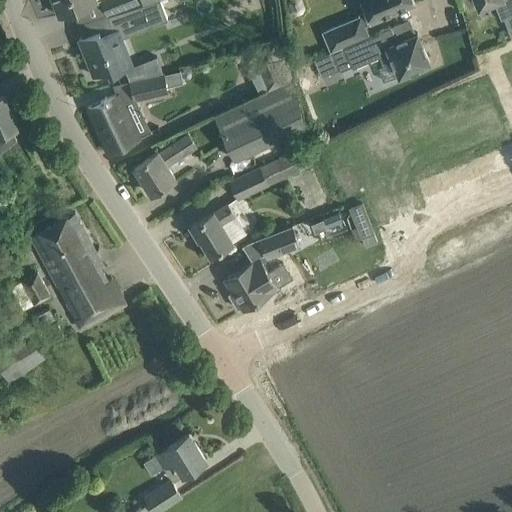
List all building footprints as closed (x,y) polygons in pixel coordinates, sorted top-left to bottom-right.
[(97,1),(96,0),(53,0),(59,16),(72,11),(97,1)] [(168,20),(161,0),(144,5),(109,16),(113,30),(100,36),(98,31),(79,39),(94,76),(112,69),(113,72),(111,73),(112,74),(135,65),(124,38),(168,20)] [(139,0),(138,0),(103,0),(108,13),(139,0)] [(292,13),(298,16),(304,14),(306,7),(303,0),(289,0),(288,3),(292,13)] [(364,25),(414,3),(413,0),(361,0),(368,13),(324,32),(332,51),(333,51),(368,36),(364,25)] [(511,0),(476,0),(479,7),(494,1),(501,20),(511,15),(511,0)] [(368,36),(333,51),(341,71),(352,66),(353,68),(380,56),(384,65),(392,62),(398,78),(431,64),(417,33),(397,41),(391,26),(368,36)] [(258,69),(260,68),(280,60),(274,46),(253,55),(258,69)] [(179,70),(163,74),(166,87),(182,83),(179,70)] [(166,87),(163,74),(131,81),(113,85),(117,94),(107,98),(107,97),(104,98),(105,100),(88,107),(109,152),(139,138),(122,101),(167,91),(166,87)] [(305,127),(295,80),(290,82),(270,91),(216,116),(236,159),(305,127)] [(4,95),(0,96),(0,133),(17,126),(4,95)] [(496,106),(477,113),(491,148),(510,140),(496,106)] [(477,113),(461,120),(476,154),(491,148),(477,113)] [(461,120),(446,126),(460,161),(476,154),(461,120)] [(446,126),(430,133),(445,167),(460,161),(446,126)] [(158,151),(151,155),(134,166),(152,194),(175,179),(168,167),(199,146),(190,133),(159,152),(158,151)] [(430,133),(412,141),(426,175),(445,167),(430,133)] [(293,151),(277,159),(285,176),(312,163),(309,156),(314,153),(311,146),(306,149),(304,147),(293,152),(293,151)] [(261,167),(231,182),(238,197),(269,183),(261,167)] [(362,202),(349,207),(353,216),(366,211),(363,202),(362,202)] [(246,234),(236,216),(228,203),(190,226),(198,239),(200,238),(210,256),(232,242),(246,234)] [(339,209),(312,220),(316,231),(343,220),(339,209)] [(75,212),(58,222),(32,236),(82,327),(125,304),(112,278),(109,280),(101,266),(104,264),(75,212)] [(242,306),(243,309),(272,291),(271,291),(278,287),(261,259),(266,255),(267,258),(300,245),(292,225),(249,241),(242,246),(242,247),(243,246),(252,261),(225,279),(233,292),(229,294),(238,309),(242,306)] [(374,233),(363,238),(366,248),(370,246),(379,243),(375,233),(374,233)] [(40,271),(23,280),(35,305),(52,295),(40,271)] [(39,332),(45,344),(64,335),(57,323),(39,332)] [(0,351),(0,366),(8,379),(8,380),(46,357),(29,333),(0,351)] [(206,460),(189,433),(167,447),(156,454),(164,467),(170,477),(173,475),(175,478),(206,460)] [(171,480),(145,497),(148,502),(133,511),(150,511),(152,511),(153,511),(156,511),(182,496),(171,480)]
